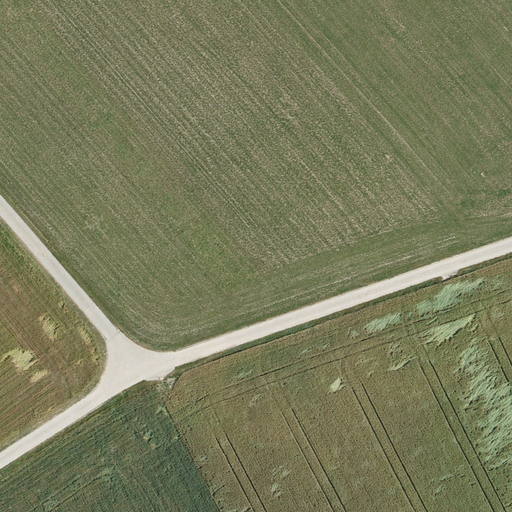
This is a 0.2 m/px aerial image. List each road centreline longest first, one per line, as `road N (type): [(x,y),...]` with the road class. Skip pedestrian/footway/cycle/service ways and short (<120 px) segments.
road 1 (track): [(511,243),(135,370),(0,458)]
road 2 (track): [(135,370),(0,210)]
